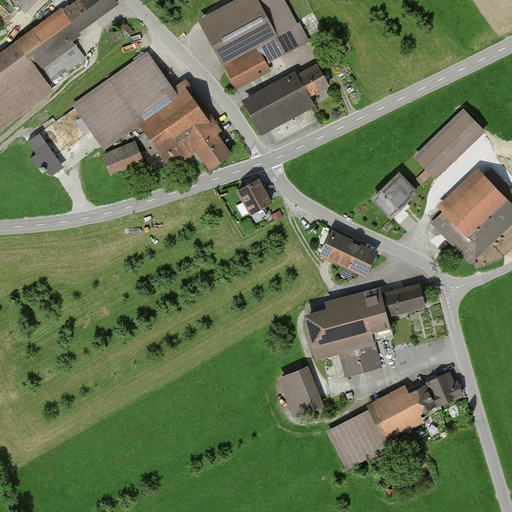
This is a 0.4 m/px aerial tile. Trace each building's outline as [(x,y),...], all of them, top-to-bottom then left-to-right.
[(114,5),(109,0),(77,0),(0,55),(0,128),(50,93),(46,87),(82,62),(66,40),(114,5)] [(13,0),(11,2),(23,13),(35,0),(13,0)] [(256,0),(237,0),(197,20),(232,88),(266,70),(262,62),(303,41),(281,0),(259,0),(257,1),(256,0)] [(172,90),(148,55),(73,107),(103,149),(136,126),(168,170),(194,152),(207,171),(228,155),(213,134),(219,130),(185,81),(172,90)] [(323,86),(315,70),(295,80),(294,77),(244,102),(259,132),(309,107),(304,96),(323,86)] [(481,132),(462,113),(415,158),(433,178),(481,132)] [(63,168),(40,135),(27,143),(50,176),(63,168)] [(141,160),(133,143),(103,156),(110,173),(141,160)] [(511,202),(510,204),(476,171),(427,220),(470,263),(511,220),(511,202)] [(413,192),(398,176),(372,201),(388,217),(413,192)] [(268,202),(256,181),(235,193),(248,214),(268,202)] [(375,254),(331,233),(321,256),(364,276),(375,254)] [(379,288),(325,303),(327,310),(303,316),(314,358),(340,352),(346,373),(377,365),(368,332),(388,327),(385,315),(423,305),(417,285),(381,294),(379,288)] [(320,405),(305,368),(277,379),(292,417),(320,405)] [(460,395),(450,371),(430,379),(440,403),(460,395)] [(439,405),(428,384),(406,394),(403,388),(326,431),(343,464),(424,420),(420,413),(439,405)]
